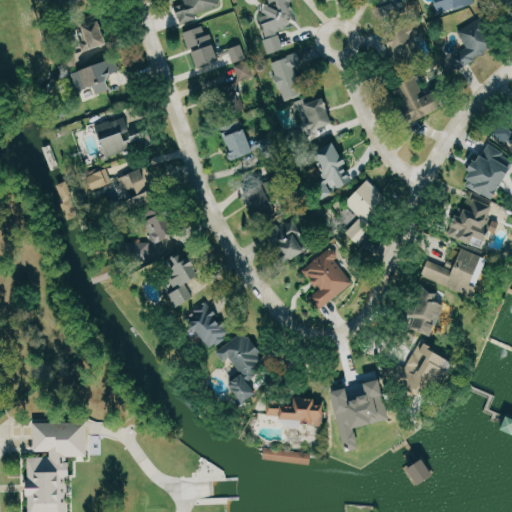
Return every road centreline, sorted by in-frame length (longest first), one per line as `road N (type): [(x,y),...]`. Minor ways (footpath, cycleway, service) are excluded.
road 1 (residential): [(264,404),(303,352),(366,327),(414,195),(460,118),(511,68)]
road 2 (residential): [(349,335),(302,322),(231,232),(144,0)]
road 3 (residential): [(424,179),(389,147),(348,53)]
